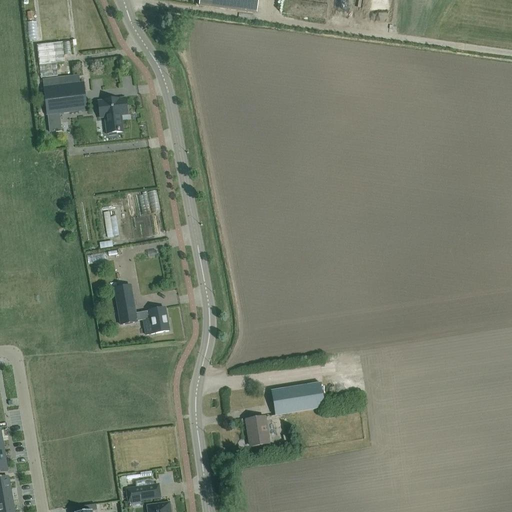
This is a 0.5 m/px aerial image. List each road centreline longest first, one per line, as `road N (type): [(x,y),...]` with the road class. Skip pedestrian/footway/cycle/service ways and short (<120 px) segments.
road 1 (tertiary): [(209,511),(195,415),(207,300),(167,92),(123,0)]
road 2 (residential): [(0,351),(15,351),(43,511)]
